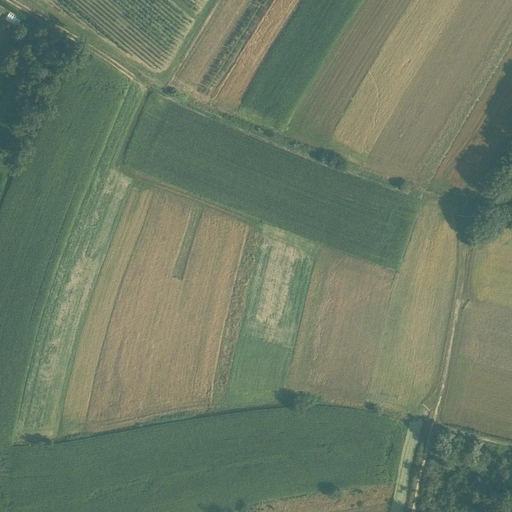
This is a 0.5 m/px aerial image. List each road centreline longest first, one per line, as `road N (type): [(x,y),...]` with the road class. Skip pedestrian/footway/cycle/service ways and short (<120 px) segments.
road 1 (track): [(433,427),(465,267),(481,214),(511,159)]
road 2 (track): [(10,0),(154,93)]
